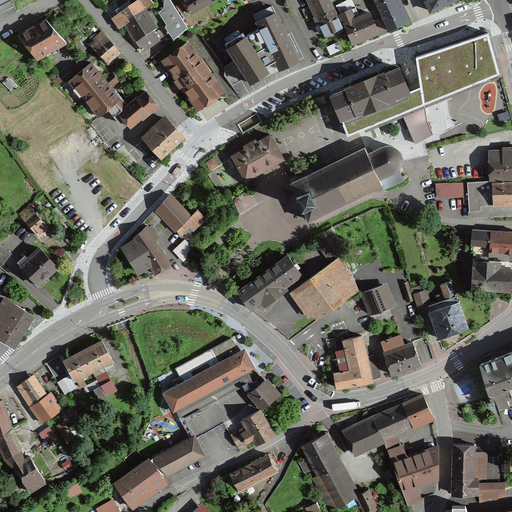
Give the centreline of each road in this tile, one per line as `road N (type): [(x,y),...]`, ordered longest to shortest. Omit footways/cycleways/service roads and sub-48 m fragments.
road 1 (residential): [(199,136),(321,67),(500,5)]
road 2 (secondary): [(105,310),(165,292),(220,304),(261,329),(331,400)]
road 3 (residential): [(105,310),(97,262),(199,136)]
road 4 (residential): [(331,400),(242,457),(157,497)]
road 5 (residential): [(199,136),(87,0)]
road 6 (residential): [(430,374),(445,424),(438,511)]
